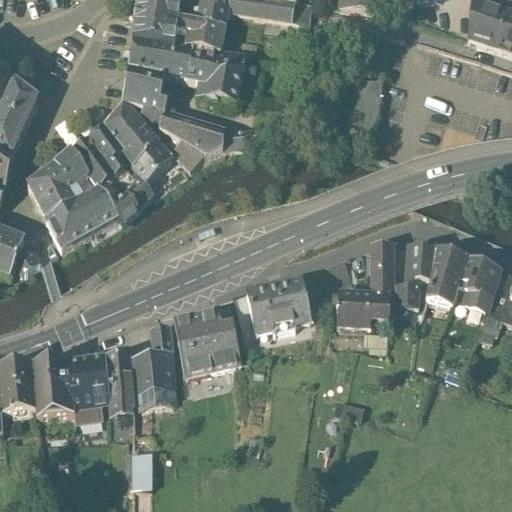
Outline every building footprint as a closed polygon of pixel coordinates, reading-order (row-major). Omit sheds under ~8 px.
[(141,0),(140,9),(187,17),(195,18),(201,19),(204,0),(141,0)] [(204,0),(201,19),(195,18),(192,33),(226,38),(229,23),(308,34),(310,12),(294,11),(270,9),(241,4),(236,6),(232,5),(233,0),(204,0)] [(294,0),(270,0),(270,9),(294,11),(294,0)] [(511,0),(472,0),(472,7),(511,20),(511,0)] [(382,19),(378,4),(348,5),(340,6),(340,17),(382,19)] [(511,61),(511,20),(472,7),(468,42),(468,47),(511,61)] [(187,17),(140,9),(132,55),(173,61),(178,43),(190,45),(191,33),(192,33),(195,18),(187,17)] [(193,60),(220,64),(226,38),(192,33),(191,33),(190,45),(186,58),(193,60)] [(240,92),(242,81),(243,82),(245,67),(220,64),(193,60),(192,65),(173,61),(132,55),(128,79),(129,80),(129,81),(165,87),(190,92),(200,93),(196,108),(236,115),(240,92)] [(242,81),(240,92),(258,96),(263,70),(245,67),(243,82),(242,81)] [(0,106),(12,90),(0,81),(0,106)] [(165,87),(129,81),(124,113),(144,118),(141,126),(150,130),(161,132),(159,137),(180,149),(206,165),(225,158),(226,139),(224,139),(181,127),(182,123),(175,119),(168,113),(170,106),(168,104),(162,103),(165,87)] [(345,146),(368,149),(380,87),(359,84),(348,130),(345,129),(341,142),(345,142),(345,146)] [(0,156),(13,163),(38,110),(14,92),(0,124),(0,156)] [(172,166),(124,113),(104,135),(123,160),(134,174),(133,174),(145,190),(146,189),(172,166)] [(123,160),(104,135),(88,147),(137,214),(145,205),(153,200),(152,200),(153,199),(148,191),(147,191),(146,189),(145,190),(133,174),(125,180),(115,166),(123,160)] [(252,137),(231,139),(228,155),(260,149),(260,137),(252,137)] [(137,214),(88,147),(87,147),(71,160),(97,196),(98,196),(108,210),(109,210),(119,223),(121,227),(137,214)] [(190,176),(206,165),(180,149),(172,159),(190,176)] [(13,163),(0,156),(0,193),(5,197),(14,164),(13,163)] [(97,196),(71,160),(54,174),(70,197),(74,195),(81,207),(97,196)] [(70,197),(54,174),(28,194),(46,228),(81,207),(74,195),(70,197)] [(81,207),(46,228),(61,256),(119,223),(109,210),(108,210),(98,196),(97,196),(81,207)] [(15,272),(24,248),(0,238),(0,281),(10,285),(15,272)] [(40,269),(24,248),(15,272),(21,281),(40,269)] [(372,299),(392,299),(391,249),(371,248),(372,299)] [(395,249),(396,270),(407,270),(407,250),(395,249)] [(407,270),(408,283),(419,284),(429,284),(437,253),(407,250),(407,270)] [(452,308),(458,287),(466,259),(437,253),(429,284),(426,295),(428,295),(426,302),(452,308)] [(465,319),(483,325),(490,301),(500,271),(466,259),(458,287),(467,290),(462,307),(468,309),(465,319)] [(342,260),(327,266),(338,298),(355,298),(342,260)] [(407,290),(408,283),(407,270),(396,270),(396,289),(407,290)] [(511,275),(508,274),(496,302),(511,307),(511,298),(510,297),(511,292),(511,275)] [(418,311),(419,284),(408,283),(407,290),(396,289),(395,311),(418,311)] [(264,295),(247,300),(254,331),(271,328),(273,340),(295,335),(292,323),(308,320),(301,286),(264,295)] [(392,305),(392,299),(372,299),(355,298),(338,298),(337,332),(369,334),(369,328),(379,328),(380,326),(388,326),(389,306),(392,305)] [(511,307),(496,302),(490,301),(483,325),(480,334),(496,339),(502,324),(511,327),(511,307)] [(234,330),(235,330),(231,307),(217,311),(219,317),(174,327),(174,328),(173,328),(184,382),(241,369),(234,330)] [(151,339),(154,361),(171,359),(172,359),(169,336),(151,339)] [(154,361),(132,364),(135,399),(173,395),(171,359),(154,361)] [(129,362),(105,363),(108,404),(110,420),(133,418),(132,389),(129,362)] [(105,363),(66,369),(73,411),(98,407),(98,405),(108,404),(105,363)] [(74,417),(73,411),(66,369),(31,372),(35,414),(36,420),(74,417)] [(31,372),(0,376),(0,408),(1,419),(35,414),(31,372)] [(173,395),(135,399),(136,413),(174,409),(173,395)] [(374,434),(376,426),(344,416),(343,424),(374,434)] [(261,442),(249,442),(249,454),(260,454),(261,442)] [(122,489),(132,490),(132,458),(122,458),(122,489)] [(152,458),(132,458),(132,490),(152,490),(152,458)]
